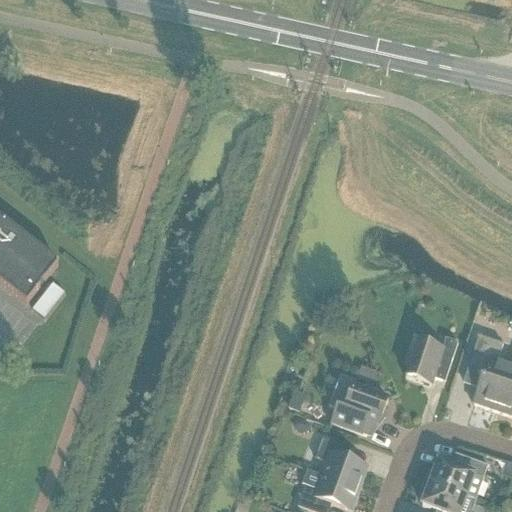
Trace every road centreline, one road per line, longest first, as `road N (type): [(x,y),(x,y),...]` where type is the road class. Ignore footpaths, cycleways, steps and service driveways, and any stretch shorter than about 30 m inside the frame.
road 1 (primary): [(511,80),(138,0)]
road 2 (residential): [(386,511),(409,452),(430,436),(455,433),(511,454)]
